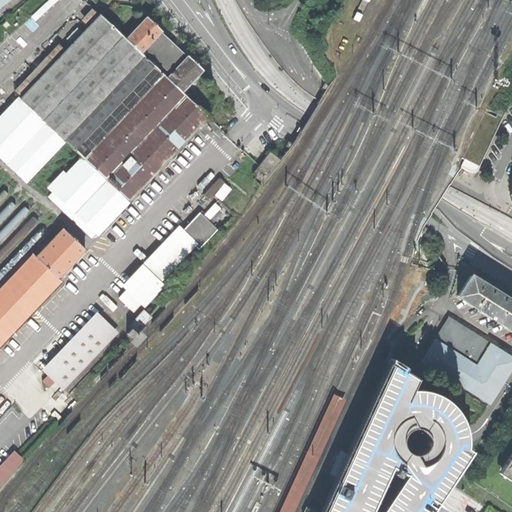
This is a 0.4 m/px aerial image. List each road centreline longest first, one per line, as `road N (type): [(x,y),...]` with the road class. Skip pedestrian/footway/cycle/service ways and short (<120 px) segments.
road 1 (secondary): [(175,0),(275,124),(511,274)]
road 2 (secondary): [(451,211),(303,117),(229,49)]
